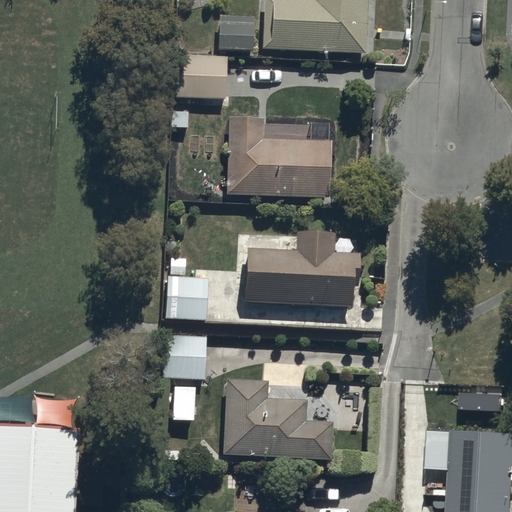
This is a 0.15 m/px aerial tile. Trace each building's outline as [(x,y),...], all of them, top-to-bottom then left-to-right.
[(366,63),(368,0),(311,0),(311,7),(263,5),(261,59),(366,63)] [(252,59),(253,25),(220,24),(219,58),(252,59)] [(225,107),(225,61),(167,60),(167,107),(225,107)] [(310,127),(309,149),(262,147),(263,126),(228,124),(225,203),(329,207),(331,149),(328,149),(329,128),(310,127)] [(296,259),(247,258),(245,310),(352,313),(353,295),(359,295),(360,262),(335,261),(336,244),(334,243),(296,242),(296,259)] [(163,329),(207,330),(209,283),(187,282),(187,267),(165,266),(163,329)] [(203,389),(205,341),(162,341),(161,387),(203,389)] [(267,389),(225,386),(223,463),(331,466),(332,430),(307,429),(307,408),(267,407),(267,389)] [(74,511),(79,432),(0,427),(0,511),(74,511)] [(511,511),(511,506),(511,438),(443,436),(443,446),(451,447),(450,451),(444,451),(442,477),(450,478),(447,511),(511,511)]
